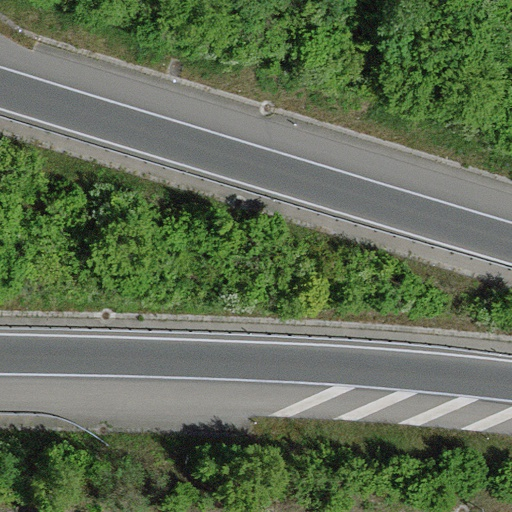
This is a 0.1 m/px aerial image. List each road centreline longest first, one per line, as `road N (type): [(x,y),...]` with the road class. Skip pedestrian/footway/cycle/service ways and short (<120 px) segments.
road 1 (motorway): [(511,236),(0,80)]
road 2 (motorway): [(0,360),(371,372),(511,387)]
